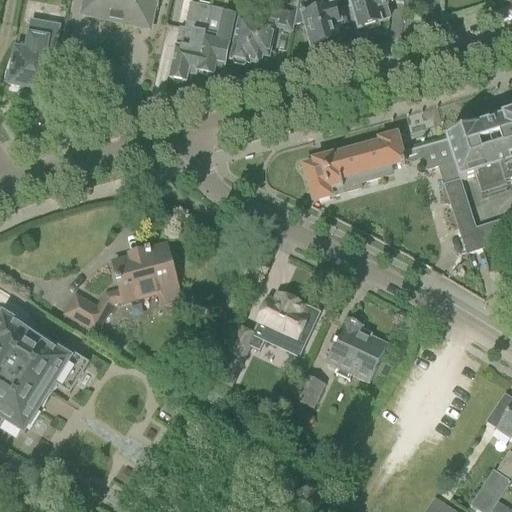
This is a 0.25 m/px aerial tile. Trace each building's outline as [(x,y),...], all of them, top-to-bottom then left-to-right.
[(84,0),(81,16),(149,31),(153,10),(157,11),(159,0),(84,0)] [(235,42),(230,62),(232,62),(234,67),(242,69),(246,65),(248,66),(248,64),(258,66),(260,58),(267,59),(273,31),(291,35),(292,29),(298,0),(284,0),(282,12),(268,9),(264,28),(239,23),(235,42)] [(298,0),(292,29),(304,25),(311,52),(337,44),(336,42),(343,40),(336,8),(318,12),(314,0),(298,0)] [(425,0),(343,0),(343,2),(348,0),(349,0),(358,32),(380,26),(379,23),(388,20),(383,4),(390,3),(391,3),(391,2),(396,3),(396,0),(416,0),(425,1),(425,0)] [(179,30),(175,48),(168,81),(185,85),(188,73),(197,75),(203,40),(209,9),(189,5),(183,31),(179,30)] [(203,40),(197,75),(213,78),(215,66),(224,68),(234,18),(221,15),(222,12),(209,9),(203,40)] [(14,51),(10,74),(7,73),(5,83),(8,84),(7,88),(48,95),(55,59),(53,58),(58,29),(29,24),(24,53),(14,51)] [(511,120),(445,142),(446,144),(459,185),(476,180),(477,184),(478,184),(482,196),(505,189),(511,186),(511,120)] [(459,185),(446,144),(401,156),(396,138),(378,143),(379,146),(313,164),(313,167),(303,169),(312,205),(360,192),(359,187),(387,179),(384,171),(400,167),(400,169),(407,167),(406,164),(421,160),(425,173),(438,169),(444,190),(459,185)] [(464,199),(459,185),(444,190),(466,258),(481,253),(477,239),(472,240),(459,200),(464,199)] [(75,298),(63,318),(96,337),(112,308),(176,291),(173,280),(176,275),(173,264),(168,261),(165,249),(144,254),(145,258),(112,267),(119,293),(104,297),(96,311),(75,298)] [(0,290),(0,310),(7,314),(15,298),(0,290)] [(256,338),(250,350),(259,354),(266,339),(268,340),(272,332),(295,343),(304,325),(312,329),(317,316),(310,313),(285,301),(273,296),(270,304),(268,303),(253,333),(255,334),(254,336),(256,338)] [(346,321),(324,365),(337,372),(334,377),(348,384),(351,378),(368,387),(386,349),(370,341),(371,337),(360,332),(362,329),(346,321)] [(0,427),(4,422),(22,433),(56,379),(73,390),(88,365),(57,346),(52,353),(2,322),(0,325),(0,427)] [(214,382),(204,402),(219,409),(228,389),(232,391),(250,350),(256,338),(254,336),(236,328),(211,381),(214,382)] [(301,377),(290,401),(312,412),(324,388),(315,383),(301,377)] [(511,406),(503,420),(495,433),(510,442),(511,439),(511,457),(511,458),(508,455),(494,476),(492,475),(469,510),(472,511),(492,511),(497,505),(511,481),(511,406)] [(448,511),(433,501),(426,511),(448,511)]
